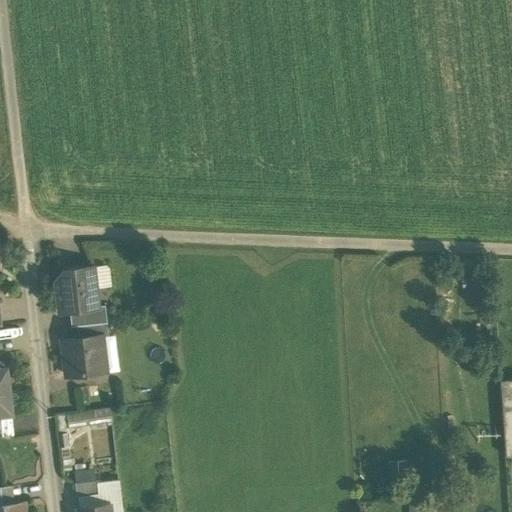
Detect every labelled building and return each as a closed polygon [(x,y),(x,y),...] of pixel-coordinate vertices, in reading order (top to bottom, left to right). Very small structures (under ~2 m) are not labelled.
[(93,267),(65,270),(55,282),(59,312),(69,311),(97,308),(97,306),(93,267)] [(97,308),(69,311),(71,327),(77,327),(77,326),(107,323),(105,305),(97,306),(97,308)] [(107,323),(77,326),(77,327),(78,338),(101,336),(101,337),(108,336),(107,323)] [(78,338),(62,340),(66,376),(98,372),(97,358),(104,357),(101,337),(101,336),(78,338)] [(511,380),(499,381),(504,456),(511,455),(511,380)] [(0,419),(13,417),(10,392),(0,393),(0,419)] [(67,417),(69,430),(113,423),(111,409),(95,411),(95,413),(67,417)] [(67,435),(60,436),(65,471),(71,470),(67,435)] [(97,482),(75,485),(77,498),(98,496),(97,484),(97,482)] [(122,511),(119,482),(97,484),(98,496),(77,498),(79,508),(110,505),(110,511),(122,511)] [(463,511),(463,502),(410,504),(409,511),(463,511)] [(2,503),(0,503),(0,511),(16,511),(15,505),(3,506),(2,503)]
